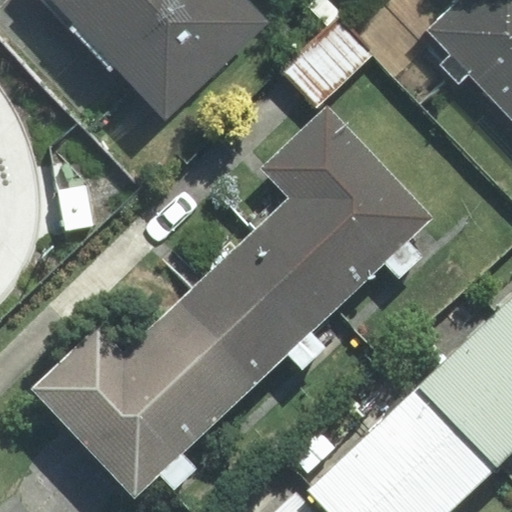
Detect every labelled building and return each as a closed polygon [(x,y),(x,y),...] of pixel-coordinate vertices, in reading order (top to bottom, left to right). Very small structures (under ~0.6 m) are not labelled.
[(265,13),(251,0),(71,0),(172,103),(265,13)] [(511,0),(461,0),(435,24),(511,105),(511,0)] [(319,112),(325,107),(376,57),(337,17),(280,72),(319,112)] [(141,511),(442,226),(327,106),(261,168),(296,205),(132,360),(96,323),(19,396),(129,511),(141,511)] [(64,226),(65,231),(93,226),(86,185),(58,190),(64,226)] [(0,284),(38,248),(0,209),(0,284)] [(457,511),(511,461),(511,288),(273,511),(457,511)]
